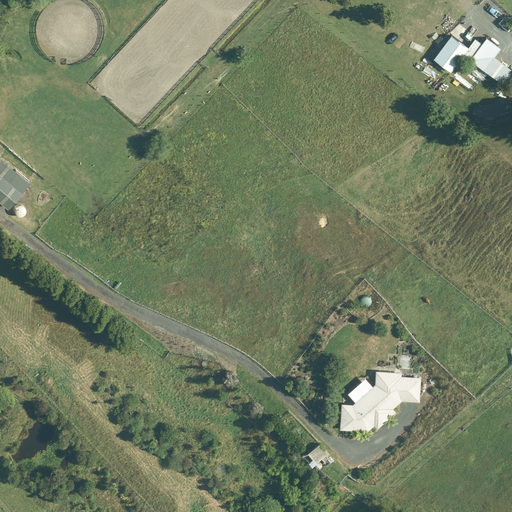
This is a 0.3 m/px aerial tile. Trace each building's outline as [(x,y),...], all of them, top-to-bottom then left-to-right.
[(500,47),(487,37),(470,59),(503,84),(511,71),(511,69),(494,55),(500,47)] [(28,182),(4,163),(0,168),(0,202),(6,207),(28,182)] [(15,217),(16,218),(19,218),(21,218),(22,218),(23,217),(25,216),(26,215),(27,214),(27,213),(28,212),(28,210),(28,209),(27,207),(27,206),(26,205),(25,204),(24,203),(23,202),(21,202),(20,202),(18,202),(17,202),(16,203),(15,204),(14,204),(13,206),(12,207),(12,208),(11,210),(11,211),(12,212),(12,214),(13,215),(14,216),(15,217)] [(421,377),(379,371),(377,383),(353,404),(341,404),(341,428),(368,429),(374,423),(378,427),(396,411),(392,407),(403,399),(418,401),(421,377)] [(327,453),(319,444),(308,454),(316,462),(327,453)]
